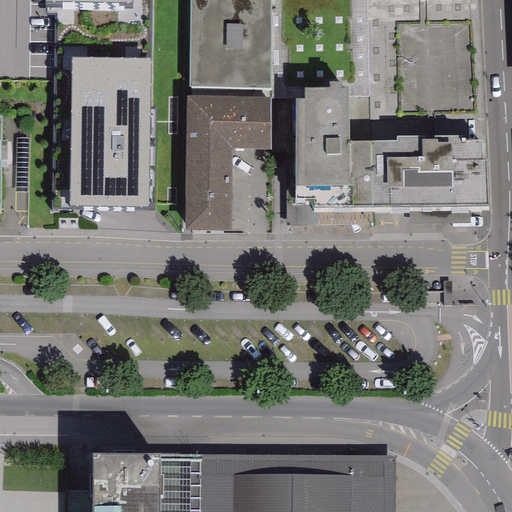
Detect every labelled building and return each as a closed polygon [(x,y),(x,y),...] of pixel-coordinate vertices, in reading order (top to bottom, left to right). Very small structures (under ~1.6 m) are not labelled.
[(139,0),(37,0),(37,18),(139,20),(139,0)] [(191,0),(190,87),(270,88),(271,0),(191,0)] [(472,22),(396,24),(398,115),(475,113),(472,22)] [(45,54),(18,54),(17,85),(44,86),(45,54)] [(159,57),(65,57),(63,220),(157,222),(159,57)] [(481,158),(481,139),(460,140),(460,135),(434,136),(434,140),(419,140),(419,136),(397,136),(397,140),(348,141),(347,88),(340,88),(340,82),(329,82),(329,88),(304,88),(304,100),(294,100),(295,199),(311,199),(311,207),(486,205),(485,158),(481,158)] [(271,97),(187,96),(185,231),(232,231),(233,149),(270,150),(271,97)] [(201,457),(201,463),(200,511),(393,511),(394,459),(201,457)] [(200,511),(201,463),(91,463),(92,493),(91,511),(200,511)] [(91,511),(92,493),(67,493),(66,511),(91,511)]
